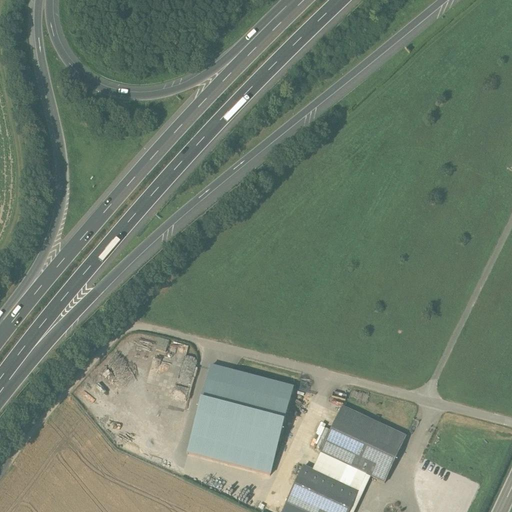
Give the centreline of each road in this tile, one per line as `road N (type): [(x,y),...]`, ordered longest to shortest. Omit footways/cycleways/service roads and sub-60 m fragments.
road 1 (motorway): [(8,377),(186,209),(443,0)]
road 2 (motorway): [(8,377),(174,166),(342,0)]
road 3 (motorway): [(297,4),(157,151),(0,338)]
road 4 (track): [(334,377),(133,326),(84,370),(0,470)]
road 5 (motorway): [(39,0),(62,197),(47,247),(0,338)]
road 6 (motorway): [(297,4),(191,84),(131,96),(96,86),(71,67),(55,42),(49,0)]
road 7 (track): [(0,254),(20,183),(0,41)]
